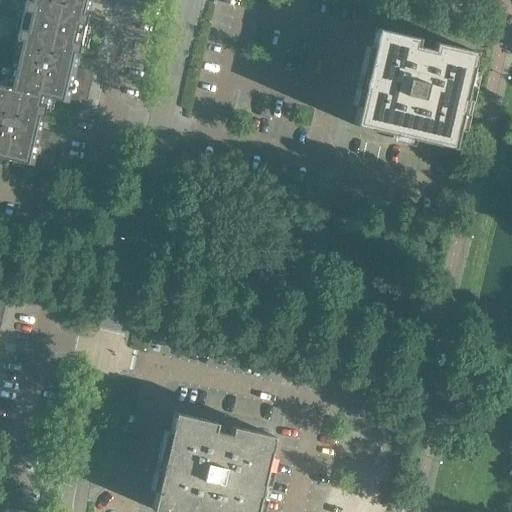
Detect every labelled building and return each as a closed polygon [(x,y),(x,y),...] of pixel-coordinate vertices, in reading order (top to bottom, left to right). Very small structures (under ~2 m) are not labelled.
[(104,6),(109,3),(109,0),(25,0),(23,10),(22,10),(20,20),(83,35),(86,25),(85,24),(88,10),(87,10),(89,2),(104,6)] [(81,45),(83,35),(20,20),(18,31),(15,45),(16,45),(7,87),(6,88),(48,97),(48,98),(85,107),(92,75),(89,70),(74,67),(75,59),(77,59),(80,45),(81,45)] [(376,28),(365,75),(365,76),(370,77),(367,91),(362,89),(353,125),(452,148),(475,51),(433,42),(431,50),(416,47),(418,38),(376,28)] [(46,108),(48,98),(48,97),(6,88),(7,87),(0,85),(0,158),(12,161),(11,165),(12,165),(13,161),(36,167),(35,170),(45,173),(50,170),(57,138),(54,133),(38,130),(40,122),(42,122),(45,108),(46,108)] [(164,511),(254,511),(272,435),(231,425),(229,434),(213,431),(215,422),(173,412),(162,460),(168,461),(165,474),(159,473),(151,509),(164,511)]
